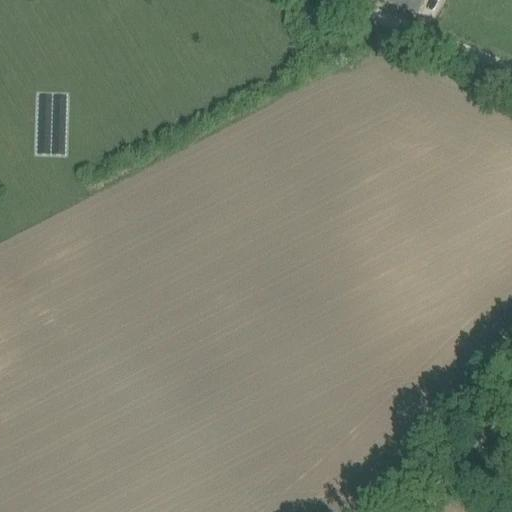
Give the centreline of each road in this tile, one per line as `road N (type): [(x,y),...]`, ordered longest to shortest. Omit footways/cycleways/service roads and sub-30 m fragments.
road 1 (unclassified): [(511,67),(349,0)]
road 2 (track): [(382,511),(511,393)]
